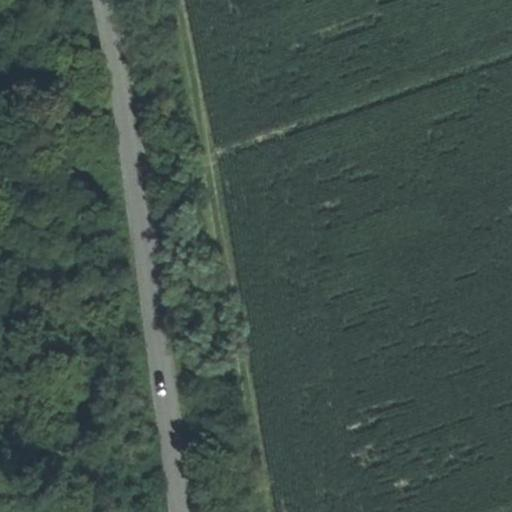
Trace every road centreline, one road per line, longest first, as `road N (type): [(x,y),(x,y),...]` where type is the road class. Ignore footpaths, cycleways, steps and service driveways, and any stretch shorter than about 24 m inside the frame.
road 1 (unclassified): [(103,0),(179,511)]
road 2 (track): [(100,511),(69,163),(44,0)]
